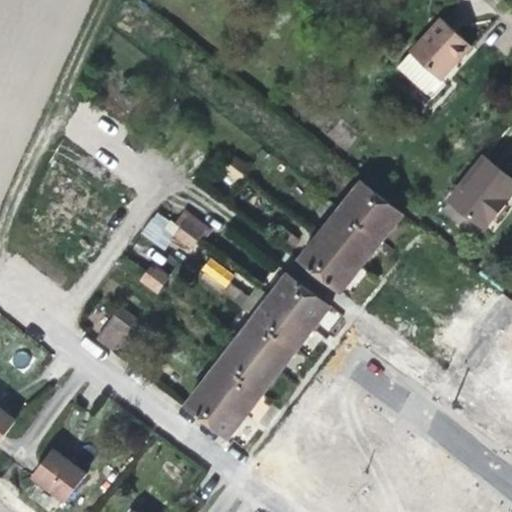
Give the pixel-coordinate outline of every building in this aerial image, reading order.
[(487,37),(454,9),(425,38),(457,67),(468,56),(487,37)] [(425,38),(409,54),(442,83),(457,67),(425,38)] [(284,100),(278,108),(291,120),(298,111),(284,100)] [(249,144),(243,151),(256,163),(262,155),(249,144)] [(465,192),(500,219),(511,205),(511,154),(505,149),(465,192)] [(236,160),(251,170),(256,163),(243,151),(236,160)] [(338,201),(358,217),(381,191),(361,175),(347,191),(338,201)] [(358,217),(378,234),(384,226),(400,207),(381,191),(358,217)] [(358,217),(338,201),(325,217),(317,227),(337,243),(358,217)] [(199,206),(194,213),(207,224),(213,217),(199,206)] [(187,221),(200,233),(207,224),(194,213),(187,221)] [(378,234),(358,217),(337,243),(357,259),(363,252),(378,234)] [(337,243),(317,227),(310,235),(295,253),(315,269),(337,243)] [(357,259),(337,243),(315,269),(335,285),(351,267),(357,259)] [(165,249),(158,257),(172,268),(178,261),(165,249)] [(153,265),(166,275),(172,268),(158,257),(153,265)] [(220,293),(234,277),(211,257),(197,273),(220,293)] [(138,282),(156,294),(168,277),(150,264),(138,282)] [(267,288),(287,304),(304,283),(284,267),(274,280),(267,288)] [(511,285),(496,272),(490,280),(506,293),(511,286),(511,285)] [(287,304),(308,320),(315,313),(325,299),(304,283),(287,304)] [(250,309),(270,325),(287,304),(267,288),(262,295),(250,309)] [(132,290),(125,299),(138,310),(146,302),(132,290)] [(119,307),(132,318),(138,310),(125,299),(119,307)] [(270,325),(291,342),(303,326),(308,320),(287,304),(270,325)] [(233,331),(252,347),(270,325),(250,309),(239,324),(233,331)] [(477,329),(462,316),(456,324),(471,337),(477,329)] [(465,344),(471,337),(456,324),(450,330),(465,344)] [(252,347),(274,364),(280,356),(291,342),(270,325),(252,347)] [(216,353),(235,368),(252,347),(233,331),(227,339),(216,353)] [(235,368),(257,385),(268,371),(274,364),(252,347),(235,368)] [(199,374),(218,389),(235,368),(216,353),(206,365),(199,374)] [(218,389),(240,406),(244,400),(257,385),(235,368),(218,389)] [(180,397),(199,412),(218,389),(199,374),(195,378),(180,397)] [(429,389),(413,376),(407,384),(422,397),(429,389)] [(417,404),(422,397),(407,384),(401,392),(417,404)] [(199,412),(221,429),(234,413),(240,406),(218,389),(199,412)] [(504,392),(501,390),(488,406),(497,413),(510,397),(504,392)] [(0,394),(0,435),(18,412),(4,403),(0,399),(0,394),(0,395),(0,394)] [(497,413),(505,419),(511,409),(511,398),(510,397),(497,413)] [(394,432),(379,420),(373,427),(389,440),(394,432)] [(464,437),(473,443),(486,428),(476,421),(464,437)] [(383,446),(389,440),(373,427),(368,434),(383,446)] [(486,428),(473,443),(480,449),(492,433),(486,428)] [(54,441),(35,467),(65,490),(87,461),(76,453),(74,456),(66,450),(54,441)] [(434,491),(452,469),(438,459),(422,446),(405,467),(434,491)] [(361,474),(345,462),(339,469),(355,482),(361,474)] [(417,511),(434,491),(405,467),(385,491),(399,502),(411,511),(417,511)] [(348,490),(355,482),(339,469),(332,478),(348,490)] [(460,511),(465,511),(481,493),(467,482),(452,469),(434,491),(460,511)] [(460,511),(434,491),(417,511),(460,511)] [(504,511),(493,503),(481,493),(465,511),(504,511)] [(153,511),(141,502),(132,511),(153,511)]
